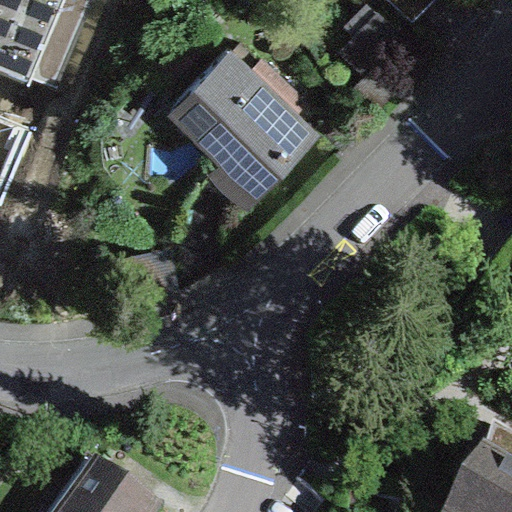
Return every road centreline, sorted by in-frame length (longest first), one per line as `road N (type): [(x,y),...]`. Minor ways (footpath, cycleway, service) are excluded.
road 1 (residential): [(248,312),(511,51)]
road 2 (residential): [(0,367),(133,357),(248,312)]
road 3 (residential): [(248,312),(261,367),(256,425),(222,511)]
